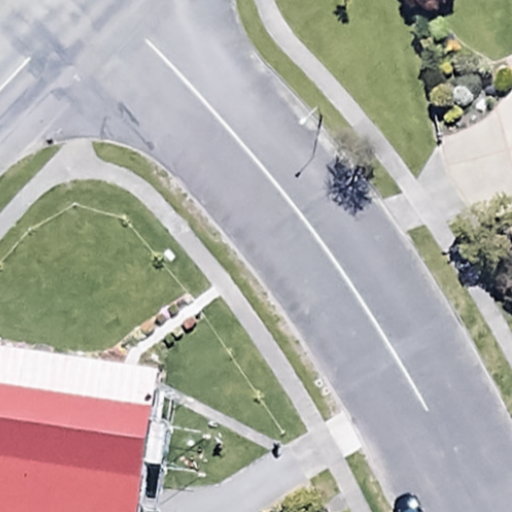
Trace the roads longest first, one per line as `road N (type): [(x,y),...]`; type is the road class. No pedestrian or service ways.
road 1 (residential): [(89,0),(256,171),(459,450),(491,511)]
road 2 (tertiary): [(89,0),(0,88)]
